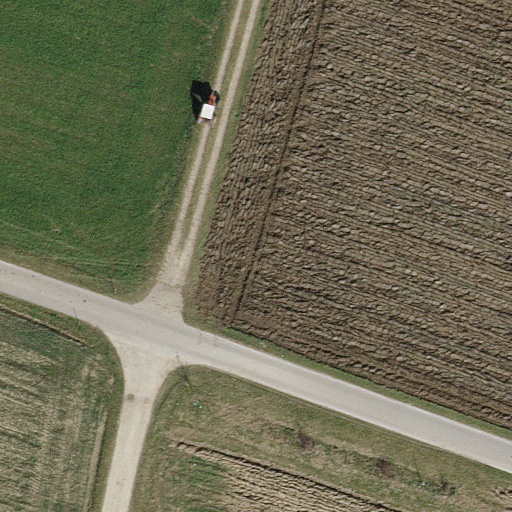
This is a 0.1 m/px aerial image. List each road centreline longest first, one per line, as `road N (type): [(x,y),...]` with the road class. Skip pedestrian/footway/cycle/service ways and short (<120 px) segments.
road 1 (track): [(0,271),(511,451)]
road 2 (track): [(250,0),(136,413),(118,511)]
